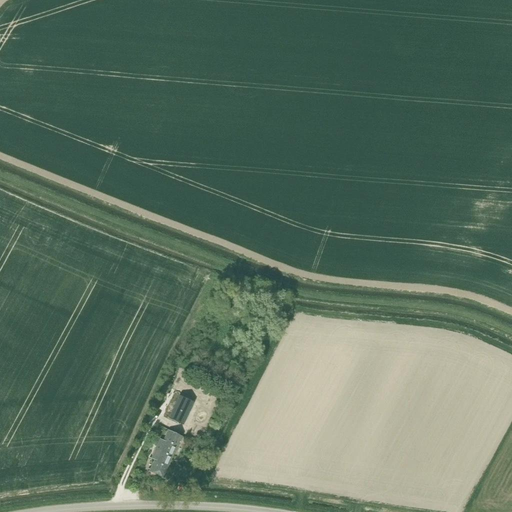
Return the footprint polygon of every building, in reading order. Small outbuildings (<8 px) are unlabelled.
[(165,382),(159,394),(165,397),(172,385),(165,382)] [(194,403),(179,396),(168,419),(173,421),(172,422),(177,424),(177,423),(183,426),(194,403)] [(177,447),(181,436),(164,429),(160,440),(177,447)] [(155,450),(172,457),(177,447),(160,440),(155,450)] [(155,450),(151,459),(155,460),(154,462),(167,468),(172,457),(155,450)] [(149,472),(152,473),(149,478),(160,483),(167,468),(154,462),(149,472)]
